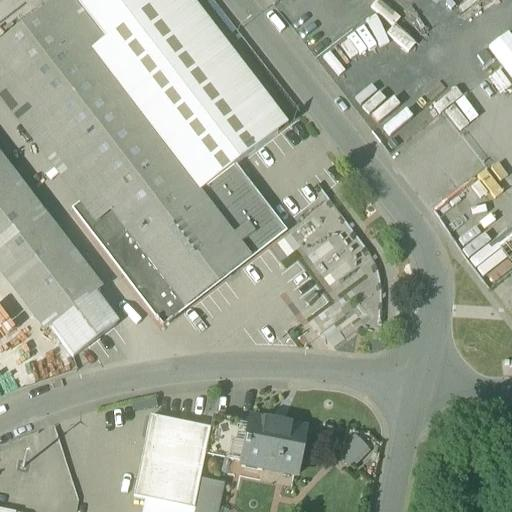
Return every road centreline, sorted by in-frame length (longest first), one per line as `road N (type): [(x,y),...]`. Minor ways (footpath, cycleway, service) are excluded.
road 1 (unclassified): [(244,0),(420,217),(436,253),(421,369)]
road 2 (residential): [(0,427),(51,400),(160,374),(268,363),(421,369)]
road 3 (residential): [(421,369),(392,511)]
